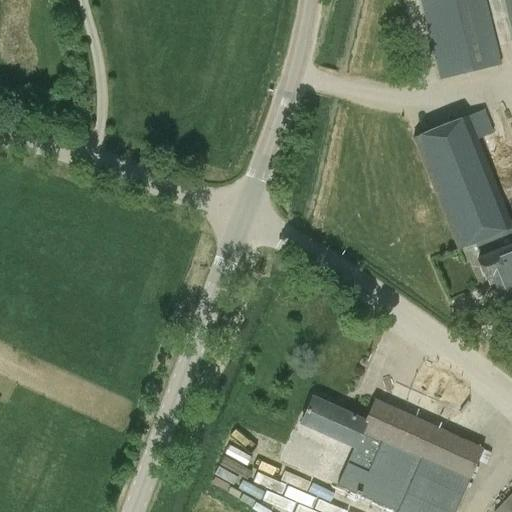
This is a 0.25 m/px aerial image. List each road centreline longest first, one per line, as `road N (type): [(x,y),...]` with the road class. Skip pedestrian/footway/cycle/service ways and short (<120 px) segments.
road 1 (unclassified): [(511,400),(336,269),(242,218)]
road 2 (tertiary): [(133,511),(242,218)]
road 3 (residential): [(242,218),(91,159),(0,135)]
road 4 (tertiary): [(242,218),(305,39),(309,0)]
